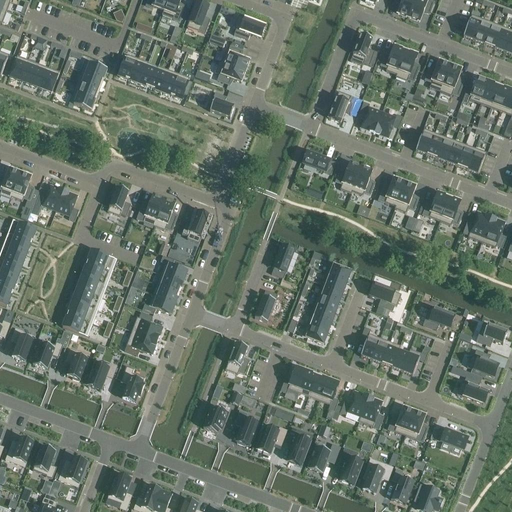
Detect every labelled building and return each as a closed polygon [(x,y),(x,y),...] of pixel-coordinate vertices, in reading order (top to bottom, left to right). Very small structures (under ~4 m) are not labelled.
[(0,0),(0,11),(6,14),(10,4),(0,0)] [(149,0),(146,7),(152,10),(153,8),(163,12),(162,17),(168,0),(149,0)] [(163,17),(160,23),(170,26),(172,21),(179,23),(185,9),(179,6),(181,0),(168,0),(162,17),(163,17)] [(396,0),(395,3),(401,5),(397,15),(408,19),(415,0),(396,0)] [(415,0),(408,19),(420,23),(423,13),(429,15),(433,4),(428,2),(428,0),(415,0)] [(196,5),(187,28),(205,35),(210,21),(205,19),(208,9),(209,8),(208,8),(207,8),(197,4),(196,4),(196,5)] [(122,12),(114,16),(116,22),(122,24),(125,18),(122,12)] [(471,16),(463,38),(474,43),(483,20),(471,16)] [(234,28),(234,30),(235,30),(236,30),(234,36),(248,42),(250,36),(260,40),(261,39),(265,29),(265,28),(264,27),(256,24),(254,24),(246,21),(246,20),(245,20),(239,18),(238,17),(238,19),(234,29),(234,28)] [(483,20),(474,43),(484,46),(493,24),(483,20)] [(493,24),(484,46),(494,50),(503,28),(493,24)] [(138,25),(136,30),(150,36),(153,30),(138,25)] [(511,31),(503,28),(494,50),(504,54),(511,34),(511,31)] [(176,29),(170,43),(176,45),(181,31),(176,29)] [(211,36),(208,44),(223,49),(226,41),(211,36)] [(350,62),(350,63),(363,67),(363,65),(369,67),(374,53),(369,51),(372,41),(373,41),(360,36),(360,37),(356,48),(354,48),(352,54),(353,54),(350,62)] [(171,51),(168,59),(172,61),(177,49),(172,47),(171,51)] [(62,52),(59,58),(64,60),(68,50),(63,48),(62,51),(62,52)] [(219,63),(246,73),(250,62),(240,58),(242,53),(231,48),(228,54),(225,53),(221,64),(219,63)] [(382,64),(381,67),(387,69),(386,72),(396,76),(395,79),(396,79),(406,52),(395,48),(394,49),(391,58),(385,56),(385,57),(382,64)] [(0,52),(0,77),(1,78),(9,56),(0,52)] [(406,52),(396,79),(407,83),(408,81),(414,83),(419,68),(413,66),(417,57),(417,56),(406,52)] [(127,56),(119,78),(130,82),(138,60),(127,56)] [(17,57),(9,79),(20,83),(28,62),(17,57)] [(138,60),(130,82),(140,86),(148,64),(138,60)] [(28,62),(20,83),(30,87),(38,65),(28,62)] [(85,62),(81,73),(103,82),(107,71),(85,62)] [(219,63),(215,74),(220,76),(218,82),(229,86),(232,81),(241,84),(246,73),(219,63)] [(430,70),(425,82),(431,84),(429,89),(440,93),(450,67),(439,63),(436,72),(430,70)] [(148,64),(140,86),(150,90),(158,68),(156,72),(147,69),(149,64),(148,64)] [(38,65),(30,87),(40,90),(48,69),(38,65)] [(450,67),(440,93),(451,98),(452,95),(458,98),(464,83),(458,81),(461,71),(450,67)] [(158,68),(150,90),(160,94),(168,72),(158,68)] [(48,69),(40,90),(52,95),(60,73),(48,69)] [(168,72),(160,94),(170,98),(178,75),(168,72)] [(81,73),(77,83),(99,92),(103,82),(81,73)] [(178,75),(170,98),(181,102),(184,96),(186,89),(190,80),(178,75)] [(466,92),(462,103),(468,106),(469,102),(480,106),(489,83),(478,79),(472,94),(466,92)] [(77,83),(73,94),(95,102),(99,92),(77,83)] [(489,83),(480,106),(490,109),(499,87),(489,83)] [(499,87),(490,109),(501,113),(509,91),(499,87)] [(511,92),(509,91),(501,113),(511,117),(510,122),(511,122),(511,92)] [(329,119),(328,120),(330,120),(339,124),(341,125),(341,123),(344,114),(350,116),(356,102),(350,100),(350,99),(351,98),(350,97),(340,94),(339,93),(338,94),(336,100),(336,101),(329,119)] [(73,94),(69,105),(91,113),(95,102),(73,94)] [(210,112),(210,113),(229,120),(230,120),(230,119),(234,109),(235,108),(234,108),(224,104),(227,98),(215,94),(213,100),(214,101),(210,112)] [(363,104),(359,115),(365,117),(360,129),(360,130),(374,135),(382,114),(368,109),(369,106),(363,104)] [(382,114),(374,135),(388,140),(389,140),(388,140),(393,128),(398,130),(403,119),(397,116),(396,119),(382,114)] [(416,151),(415,153),(426,157),(435,135),(424,130),(422,135),(422,136),(416,151)] [(435,135),(426,157),(437,161),(445,138),(435,135)] [(445,138),(437,161),(447,165),(455,142),(445,138)] [(455,142),(447,165),(457,169),(465,146),(455,142)] [(465,146),(457,169),(467,172),(475,150),(465,146)] [(475,150),(467,172),(478,177),(479,175),(484,160),(485,159),(486,154),(475,150)] [(331,177),(335,164),(307,154),(303,166),(331,177)] [(340,172),(336,183),(342,186),(340,191),(351,195),(361,169),(350,164),(346,174),(340,172)] [(361,169),(351,195),(352,193),(363,197),(364,194),(370,196),(374,185),(368,183),(372,173),(361,169)] [(0,177),(0,190),(1,191),(0,195),(0,197),(10,201),(21,174),(9,170),(6,180),(0,177)] [(21,174),(10,201),(11,201),(12,199),(22,203),(24,200),(29,202),(34,191),(28,188),(32,178),(21,174)] [(384,187),(379,202),(395,208),(394,211),(395,211),(405,184),(394,180),(390,190),(384,187)] [(405,184),(395,211),(406,215),(408,210),(414,212),(418,200),(412,198),(416,188),(405,184)] [(39,197),(35,208),(41,211),(42,208),(56,213),(64,192),(50,187),(49,187),(50,187),(45,199),(39,197)] [(108,213),(107,213),(108,214),(119,218),(120,218),(120,217),(121,215),(126,217),(131,206),(125,204),(129,194),(128,193),(117,189),(116,189),(117,190),(116,191),(114,190),(112,196),(114,197),(109,208),(109,209),(108,213)] [(64,192),(56,213),(70,218),(69,221),(75,223),(79,212),(73,210),(77,198),(78,198),(64,192)] [(321,201),(323,194),(318,192),(315,198),(321,201)] [(428,204),(423,217),(440,223),(449,199),(438,194),(437,195),(438,195),(434,204),(428,202),(428,204)] [(143,205),(139,216),(145,218),(143,224),(154,228),(164,201),(153,197),(149,207),(143,205)] [(449,199),(440,223),(451,227),(452,224),(458,226),(462,215),(456,213),(460,204),(460,203),(449,199)] [(164,201),(154,228),(165,232),(166,230),(172,232),(177,218),(171,215),(175,205),(164,201)] [(423,202),(418,215),(423,217),(428,204),(423,202)] [(33,207),(28,222),(36,225),(41,211),(35,208),(33,207)] [(370,211),(360,207),(357,215),(367,218),(370,211)] [(467,224),(463,235),(468,237),(468,239),(482,244),(491,219),(477,213),(477,214),(473,226),(467,224)] [(187,222),(182,236),(188,238),(187,239),(187,240),(188,241),(198,245),(199,245),(199,244),(201,238),(202,237),(202,236),(204,237),(206,231),(204,230),(208,219),(209,219),(209,218),(208,218),(198,214),(197,214),(196,215),(193,224),(187,222)] [(491,219),(482,244),(495,250),(496,248),(502,250),(506,239),(500,236),(505,225),(506,224),(491,219)] [(13,222),(8,235),(31,244),(36,231),(13,222)] [(8,235),(3,248),(26,257),(31,244),(8,235)] [(3,248),(0,256),(0,261),(21,269),(26,257),(3,248)] [(271,276),(284,281),(294,253),(282,248),(271,276)] [(92,252),(87,265),(112,274),(117,261),(92,252)] [(163,258),(160,264),(165,265),(160,276),(183,285),(187,274),(172,268),(174,262),(163,258)] [(0,261),(0,275),(17,282),(21,269),(0,261)] [(87,265),(82,278),(107,287),(112,274),(87,265)] [(329,265),(325,276),(346,284),(350,273),(329,265)] [(0,275),(0,290),(12,295),(17,282),(0,275)] [(160,276),(157,286),(179,295),(183,285),(160,276)] [(325,276),(321,286),(342,294),(346,284),(325,276)] [(82,278),(77,290),(102,300),(107,287),(82,278)] [(133,284),(131,288),(141,292),(145,282),(139,280),(137,285),(133,284)] [(153,296),(175,305),(179,295),(157,286),(156,287),(161,288),(157,298),(153,296)] [(321,286),(318,296),(339,304),(342,294),(321,286)] [(374,286),(370,298),(380,302),(378,308),(389,312),(392,313),(395,307),(397,308),(401,296),(374,286)] [(0,290),(0,305),(7,308),(12,295),(0,290)] [(77,290),(72,303),(97,313),(102,300),(77,290)] [(255,319),(255,320),(267,325),(267,324),(275,303),(275,302),(277,296),(265,292),(263,298),(255,319)] [(145,306),(142,312),(154,316),(156,310),(171,316),(175,305),(153,296),(149,307),(145,306)] [(318,296),(314,307),(335,315),(339,304),(318,296)] [(134,299),(128,297),(125,305),(131,307),(134,299)] [(72,303),(67,316),(93,325),(97,313),(72,303)] [(314,307),(310,317),(331,325),(335,315),(314,307)] [(378,308),(376,314),(387,319),(389,312),(378,308)] [(429,309),(423,327),(437,332),(439,326),(448,330),(449,330),(450,329),(454,319),(454,318),(453,318),(429,309)] [(468,313),(462,311),(460,317),(466,319),(468,313)] [(137,319),(132,333),(157,343),(163,328),(162,328),(150,324),(153,318),(141,314),(139,320),(137,319)] [(67,316),(62,329),(88,339),(93,325),(67,316)] [(310,317),(306,327),(327,335),(331,325),(310,317)] [(292,321),(287,333),(293,335),(298,324),(292,321)] [(0,325),(0,337),(5,339),(10,325),(3,323),(2,326),(0,325)] [(478,337),(476,343),(490,348),(493,342),(502,346),(503,346),(503,345),(507,334),(508,334),(507,333),(507,334),(488,326),(487,326),(483,325),(483,324),(483,325),(479,336),(478,336),(478,337)] [(306,327),(302,338),(323,346),(327,335),(306,327)] [(365,329),(360,341),(366,343),(361,356),(360,358),(361,358),(372,362),(380,340),(369,336),(371,331),(365,329)] [(16,331),(11,342),(17,345),(12,358),(25,363),(35,339),(22,334),(22,333),(16,331)] [(132,333),(124,353),(138,358),(140,352),(152,356),(151,357),(152,357),(157,343),(132,333)] [(380,340),(372,362),(382,366),(390,344),(380,340)] [(42,342),(33,366),(47,371),(52,358),(58,360),(63,346),(56,344),(55,347),(42,342)] [(390,344),(382,366),(392,370),(400,347),(390,344)] [(225,371),(225,372),(238,376),(238,374),(244,376),(250,362),(244,360),(247,350),(248,350),(248,349),(235,345),(228,364),(228,365),(226,371),(225,371)] [(400,347),(392,370),(402,373),(410,351),(408,355),(399,352),(401,347),(400,347)] [(70,351),(66,363),(72,365),(67,377),(73,379),(72,381),(79,383),(79,382),(80,382),(89,358),(76,353),(70,351)] [(410,351),(402,373),(412,377),(413,378),(413,376),(419,363),(424,365),(429,353),(423,351),(421,355),(410,351)] [(471,357),(467,369),(472,371),(486,376),(494,379),(498,367),(488,363),(490,357),(476,352),(474,358),(471,357)] [(96,362),(87,386),(101,391),(106,378),(112,380),(117,368),(110,366),(109,367),(96,362)] [(126,368),(120,383),(127,386),(122,400),(135,405),(138,398),(140,398),(144,386),(143,386),(145,380),(132,375),(134,371),(126,368)] [(285,382),(280,393),(286,395),(288,391),(299,395),(307,373),(296,369),(290,384),(285,382)] [(472,371),(471,374),(485,380),(486,376),(472,371)] [(307,373),(299,395),(309,399),(317,377),(307,373)] [(317,377),(309,399),(319,403),(327,381),(317,377)] [(457,395),(457,396),(458,396),(463,398),(465,399),(482,405),(482,406),(483,406),(484,405),(488,395),(488,394),(487,393),(478,390),(480,384),(466,379),(463,385),(462,384),(461,384),(461,385),(457,395)] [(327,381),(319,403),(330,407),(328,411),(334,413),(335,413),(337,407),(339,402),(333,400),(338,385),(327,381)] [(342,409),(340,415),(346,417),(347,414),(360,419),(359,424),(369,398),(354,393),(355,394),(350,405),(344,403),(342,409)] [(234,394),(230,405),(237,408),(242,397),(234,394)] [(369,398),(359,424),(379,431),(384,418),(378,416),(382,404),(383,404),(369,398)] [(211,409),(203,430),(217,436),(219,432),(221,433),(229,414),(215,408),(214,410),(211,409)] [(394,417),(388,431),(405,438),(415,413),(403,409),(400,419),(394,417)] [(240,413),(235,426),(241,428),(236,443),(238,443),(237,445),(245,448),(246,446),(250,448),(259,425),(245,420),(247,416),(240,413)] [(415,413),(405,438),(422,444),(428,429),(422,427),(426,417),(415,413)] [(286,414),(284,419),(291,422),(293,416),(286,414)] [(265,427),(256,450),(270,456),(274,446),(281,449),(287,432),(280,429),(278,433),(265,427)] [(321,428),(318,437),(327,440),(330,431),(321,428)] [(463,452),(468,440),(440,429),(435,442),(463,452)] [(292,430),(287,445),(293,447),(287,462),(301,467),(311,443),(301,440),(304,434),(292,430)] [(13,442),(6,461),(25,469),(34,444),(33,444),(34,442),(27,440),(27,442),(21,439),(19,445),(13,442)] [(316,447),(308,470),(322,475),(327,463),(334,466),(340,449),(332,446),(330,452),(316,447)] [(42,447),(33,472),(46,477),(45,478),(52,480),(57,469),(51,466),(56,453),(42,447)] [(344,450),(339,465),(345,467),(340,482),(354,487),(362,464),(355,462),(357,455),(344,450)] [(393,454),(391,460),(397,462),(399,456),(393,454)] [(66,463),(59,481),(78,489),(87,464),(74,459),(72,465),(66,463)] [(62,461),(55,480),(59,481),(66,463),(62,461)] [(366,482),(362,490),(376,495),(382,480),(388,482),(393,469),(382,465),(380,471),(369,467),(363,481),(366,482)] [(398,484),(391,501),(405,507),(414,484),(400,479),(403,473),(396,471),(392,482),(398,484)] [(117,476),(108,500),(121,505),(119,510),(125,511),(126,511),(132,497),(126,495),(131,481),(117,476)] [(138,499),(134,511),(136,511),(153,511),(161,492),(149,488),(144,502),(138,499)] [(419,488),(414,503),(418,505),(416,511),(419,511),(431,511),(432,510),(436,511),(437,511),(442,501),(437,499),(439,493),(425,488),(424,490),(419,488)] [(161,492),(153,511),(171,511),(167,510),(172,497),(161,493),(161,492)] [(46,496),(44,500),(56,504),(58,500),(46,496)] [(44,500),(39,511),(58,511),(54,510),(56,504),(44,500)] [(196,511),(198,506),(192,504),(193,503),(187,500),(186,502),(185,501),(181,511),(196,511)]
